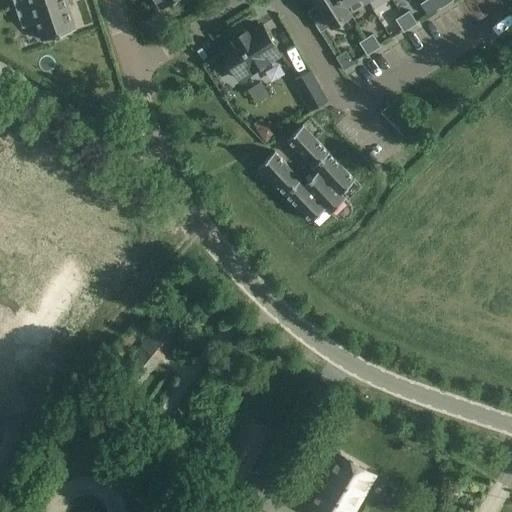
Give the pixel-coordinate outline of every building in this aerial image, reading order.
[(28,0),(30,4),(17,9),(23,26),(36,22),(42,40),(75,29),(65,0),(28,0)] [(155,0),(161,8),(174,0),(155,0)] [(314,0),(330,25),(350,13),(341,0),(314,0)] [(367,2),(365,0),(341,0),(350,13),(367,2)] [(438,6),(434,0),(425,0),(420,3),(426,14),(438,6)] [(434,0),(438,6),(440,8),(452,0),(434,0)] [(417,23),(409,10),(395,19),(403,32),(417,23)] [(235,41),(221,50),(239,79),(251,71),(257,72),(262,70),(266,66),(268,61),(280,53),(261,24),(247,33),(245,29),(243,30),(244,32),(234,38),(233,36),(232,37),(235,41)] [(366,38),(374,51),(380,46),(372,34),(366,38)] [(366,38),(359,42),(367,55),(374,51),(366,38)] [(343,69),(353,63),(346,51),(341,54),(335,57),(343,69)] [(326,100),(310,72),(294,81),(310,109),(326,100)] [(419,131),(392,102),(381,112),(409,141),(419,131)] [(302,124),(286,140),(287,141),(288,140),(313,166),(312,166),(313,167),(314,166),(317,170),(318,169),(332,156),(329,153),(329,152),(328,151),(328,152),(303,126),(303,125),(302,124)] [(275,151),(259,166),(260,167),(260,166),(285,192),(284,193),(285,194),(285,193),(289,197),(303,184),(304,183),(301,179),(301,178),(300,177),(300,178),(275,152),(276,152),(275,151)] [(340,193),(354,179),(353,178),(332,156),(318,169),(340,193)] [(303,184),(325,207),(329,211),(330,212),(345,198),(344,197),(340,193),(318,169),(317,170),(304,183),(303,184)] [(325,207),(303,184),(289,197),(295,203),(310,219),(310,220),(311,221),(311,220),(325,207)] [(161,321),(112,380),(131,395),(180,336),(161,321)] [(215,468),(240,482),(270,430),(246,416),(215,468)] [(352,511),(374,476),(339,455),(327,476),(329,477),(323,487),(321,486),(309,507),(317,511),(352,511)]
